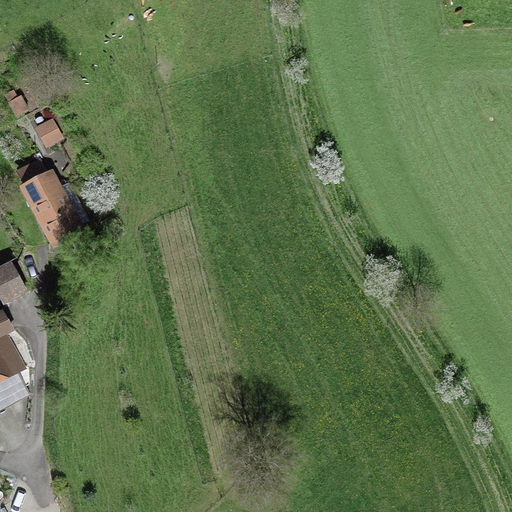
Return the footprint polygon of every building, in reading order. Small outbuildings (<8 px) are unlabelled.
[(15,92),(5,97),(15,117),(25,112),(15,92)] [(51,121),(32,131),(42,150),(61,140),(51,121)] [(44,172),(15,189),(47,245),(76,228),(44,172)] [(10,266),(0,271),(0,293),(4,300),(23,289),(10,266)] [(0,314),(0,389),(31,373),(0,314)]
